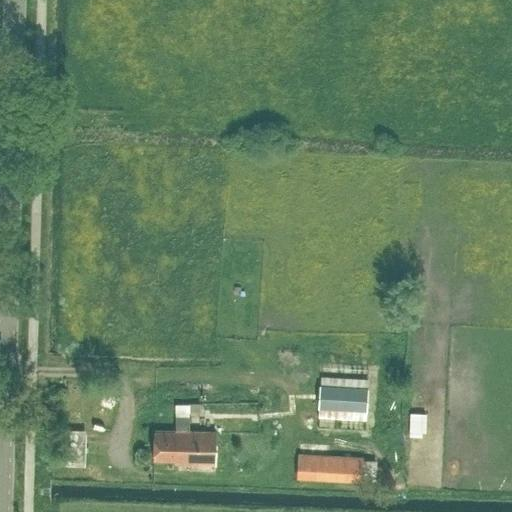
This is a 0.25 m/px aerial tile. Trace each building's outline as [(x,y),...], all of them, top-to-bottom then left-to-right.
[(318,408),(366,411),(367,387),(319,385),(318,408)] [(409,404),(409,428),(426,428),(426,404),(409,404)] [(87,464),(87,428),(67,428),(67,464),(87,464)] [(187,430),(175,430),(154,430),(154,433),(153,459),(175,460),(175,463),(215,464),(216,431),(199,431),(187,430)] [(377,473),(376,452),(364,453),(364,473),(377,473)] [(295,479),(361,482),(362,457),(296,454),(295,479)]
